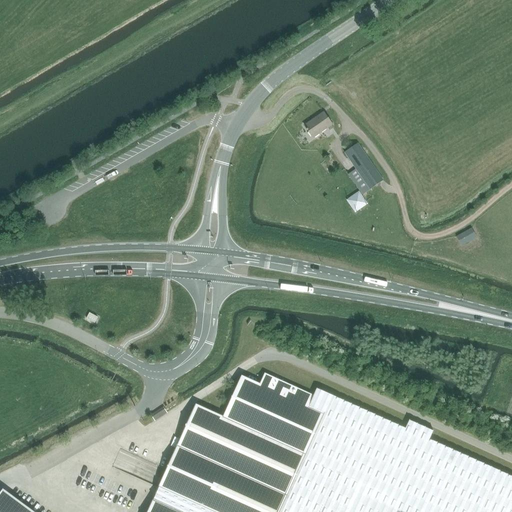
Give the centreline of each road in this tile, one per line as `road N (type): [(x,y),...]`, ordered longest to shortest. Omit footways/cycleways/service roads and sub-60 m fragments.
road 1 (residential): [(236,123),(268,118),(297,91),(321,95),(384,163),(411,231),(421,236),(457,226),(511,184)]
road 2 (trunk): [(511,322),(384,284),(221,252)]
road 3 (trunk): [(218,278),(511,322)]
road 4 (tertiary): [(0,312),(51,323),(159,372),(187,362),(207,320)]
road 5 (primary): [(203,251),(113,248),(0,264)]
road 6 (primary): [(0,282),(79,272),(201,276)]
road 7 (tertiary): [(236,123),(266,86),(389,0)]
